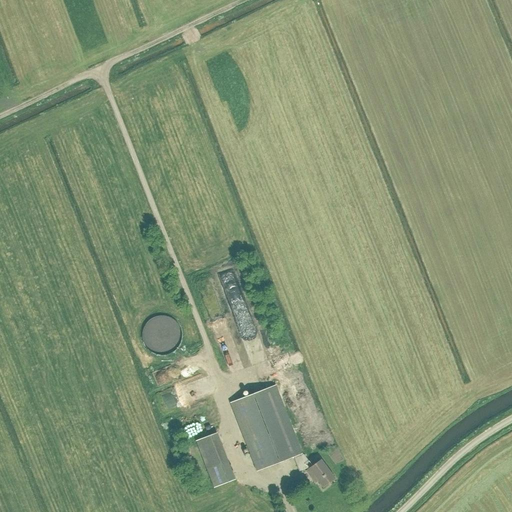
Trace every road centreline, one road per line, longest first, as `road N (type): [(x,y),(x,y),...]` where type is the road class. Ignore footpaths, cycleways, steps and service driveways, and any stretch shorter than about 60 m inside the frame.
road 1 (track): [(249,0),(0,119)]
road 2 (unknown): [(180,279),(100,71)]
